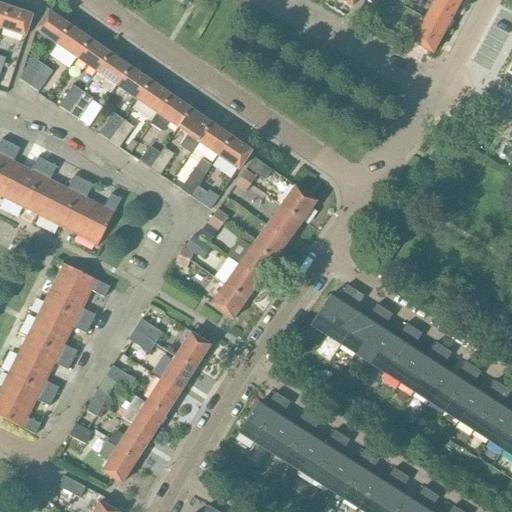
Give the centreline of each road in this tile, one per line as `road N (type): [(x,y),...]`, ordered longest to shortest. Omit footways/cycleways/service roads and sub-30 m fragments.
road 1 (residential): [(0,101),(48,115),(166,194),(177,214),(175,238),(55,441),(40,453),(0,439)]
road 2 (residential): [(89,0),(367,192)]
road 3 (residential): [(247,369),(472,511)]
road 4 (residential): [(511,380),(323,261)]
road 5 (residential): [(434,93),(270,0)]
road 6 (residential): [(247,369),(323,261)]
road 7 (residential): [(179,482),(247,369)]
